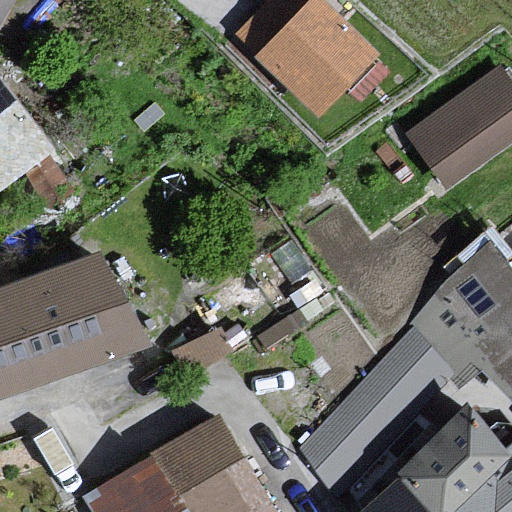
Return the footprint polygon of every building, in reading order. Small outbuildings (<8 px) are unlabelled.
[(257,46),(299,0),(260,0),(236,27),(257,46)] [(326,122),(390,55),(330,0),(304,0),(254,54),(326,122)] [(511,84),(503,75),(412,137),(460,189),(511,148),(511,84)] [(0,83),(0,164),(38,137),(0,83)] [(404,336),(304,446),(337,488),(449,366),(459,378),(479,360),(511,393),(511,392),(511,271),(488,242),(414,325),(404,336)] [(92,250),(0,284),(0,378),(133,329),(92,250)] [(464,405),(359,511),(511,511),(511,438),(499,447),(464,405)] [(269,511),(213,419),(85,497),(94,511),(269,511)]
